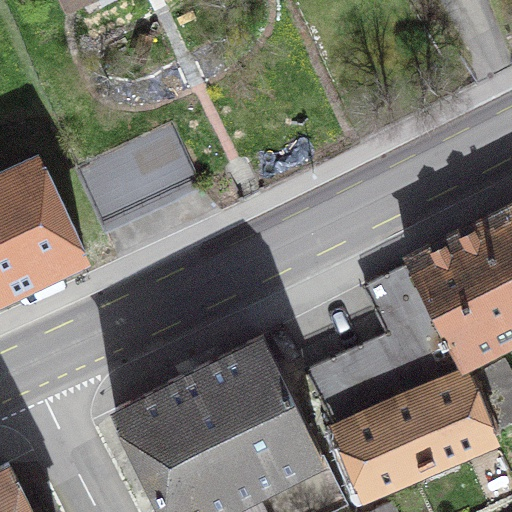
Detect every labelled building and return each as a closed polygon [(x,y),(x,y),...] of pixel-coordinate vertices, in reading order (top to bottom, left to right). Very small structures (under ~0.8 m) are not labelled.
[(170,121),(75,166),(103,224),(197,180),(170,121)] [(37,155),(0,172),(0,292),(84,252),(37,155)] [(511,333),(511,205),(408,258),(411,265),(459,361),(464,358),(511,333)] [(361,489),(495,433),(492,426),(459,361),(411,265),(378,281),(393,311),(380,317),(400,357),(387,363),(378,344),(308,375),(337,431),(361,489)] [(114,407),(166,511),(204,511),(224,503),(227,511),(324,511),(346,501),(261,334),(114,407)] [(473,374),(464,358),(459,361),(492,426),(511,414),(511,372),(504,357),(473,374)] [(33,511),(8,461),(0,464),(0,511),(33,511)]
